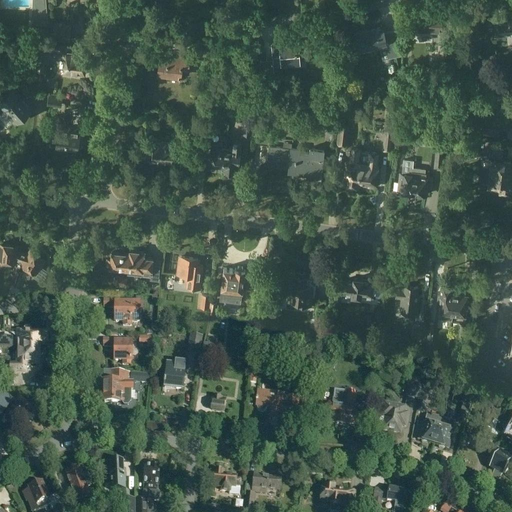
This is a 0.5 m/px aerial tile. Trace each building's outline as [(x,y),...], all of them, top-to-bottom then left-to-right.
[(47,22),(44,0),(34,0),(33,22),(47,22)] [(511,13),(493,15),(495,37),(508,36),(509,44),(511,43),(511,13)] [(442,15),(412,14),(411,35),(415,36),(415,32),(441,33),(442,15)] [(51,41),(69,43),(71,24),(53,22),(51,41)] [(358,50),(385,43),(389,58),(400,55),(400,29),(385,33),(383,27),(369,31),(368,29),(360,31),(360,33),(354,34),(358,50)] [(282,43),(271,43),(272,57),(280,57),(281,64),(300,63),(299,42),(283,44),(282,43)] [(62,46),(50,44),(49,50),(54,51),(53,56),(60,57),(62,46)] [(451,45),(438,45),(438,58),(450,58),(451,45)] [(213,51),(202,49),(201,56),(212,58),(213,51)] [(85,69),(86,69),(86,68),(87,67),(87,65),(86,64),(87,63),(86,63),(86,58),(72,56),(72,53),(67,52),(67,55),(66,55),(64,71),(84,74),(85,69)] [(190,54),(177,53),(175,61),(159,59),(158,74),(173,76),(172,79),(180,80),(181,71),(188,72),(190,54)] [(17,54),(17,66),(31,67),(31,55),(25,55),(17,54)] [(273,60),(260,60),(259,74),(274,75),(273,60)] [(486,81),(487,73),(475,72),(474,79),(486,81)] [(389,86),(397,84),(395,76),(387,77),(389,86)] [(12,90),(0,101),(0,104),(17,122),(24,116),(26,118),(33,111),(31,108),(33,106),(22,95),(19,98),(12,90)] [(47,105),(61,107),(62,97),(48,95),(47,105)] [(338,144),(346,145),(348,124),(341,123),(338,144)] [(80,130),(58,127),(56,147),(77,150),(80,130)] [(483,129),(483,136),(500,138),(501,131),(483,129)] [(392,138),(384,137),(383,149),(390,150),(392,138)] [(181,156),(182,149),(171,147),(171,144),(160,142),(160,146),(153,146),(152,161),(172,164),(173,155),(181,156)] [(209,168),(224,170),(226,149),(221,149),(222,143),(217,142),(217,146),(211,146),(209,159),(208,160),(207,164),(209,166),(209,168)] [(226,149),(224,170),(223,170),(226,170),(226,171),(227,172),(228,173),(229,173),(230,173),(231,173),(232,173),(232,172),(233,172),(234,171),(236,172),(236,166),(239,166),(240,149),(241,143),(235,142),(234,148),(233,148),(233,150),(226,149)] [(309,154),(299,153),(300,149),(291,148),(292,144),(283,143),(282,148),(270,146),(269,156),(267,166),(268,166),(269,168),(273,169),(275,167),(290,169),(290,166),(296,167),(296,169),(307,171),(307,182),(316,183),(318,172),(322,172),(323,160),(323,159),(324,149),(309,147),(309,154)] [(488,187),(488,189),(500,190),(500,191),(508,192),(508,189),(510,189),(510,187),(511,187),(511,185),(511,181),(511,180),(511,168),(511,162),(502,162),(503,150),(490,148),(489,158),(491,158),(491,166),(482,165),(479,185),(488,186),(488,187)] [(363,153),(359,152),(353,152),(351,163),(347,162),(346,175),(341,175),(340,184),(359,186),(359,184),(363,153)] [(370,154),(363,153),(359,184),(361,185),(360,185),(361,186),(361,187),(362,188),(363,189),(364,189),(365,189),(366,188),(367,188),(368,187),(368,186),(368,185),(376,186),(378,166),(376,166),(377,154),(370,154)] [(403,165),(402,174),(401,174),(398,192),(403,192),(404,194),(408,194),(410,193),(426,195),(427,188),(429,188),(430,176),(426,175),(426,173),(425,173),(426,170),(413,168),(414,166),(403,165)] [(0,261),(0,260),(16,262),(16,259),(19,260),(22,252),(19,251),(17,251),(17,245),(0,243),(0,261)] [(22,252),(19,260),(22,261),(21,264),(36,274),(34,277),(41,282),(52,264),(30,250),(27,254),(25,253),(22,252)] [(130,251),(130,255),(128,270),(127,275),(151,277),(153,259),(147,258),(146,262),(143,262),(144,252),(138,252),(138,251),(130,251)] [(128,270),(130,255),(112,253),(111,259),(107,259),(106,268),(128,270)] [(192,258),(180,257),(179,265),(177,264),(176,274),(186,276),(185,287),(198,289),(201,266),(196,265),(196,264),(191,263),(192,258)] [(221,288),(219,299),(240,302),(241,290),(243,279),(249,280),(250,271),(244,271),(244,270),(242,267),(237,266),(237,267),(235,268),(234,268),(234,269),(223,268),(221,288)] [(20,277),(14,275),(11,284),(16,286),(20,277)] [(313,287),(306,286),(307,277),(288,275),(286,293),(288,293),(287,300),(299,302),(299,304),(311,306),(313,287)] [(127,278),(115,277),(114,284),(126,285),(127,278)] [(374,297),(376,281),(354,279),(353,282),(342,281),(341,294),(352,295),(352,297),(360,297),(360,296),(374,297)] [(418,287),(403,285),(403,287),(397,287),(396,297),(402,298),(400,311),(410,312),(409,318),(414,319),(415,313),(416,313),(418,300),(416,299),(418,287)] [(453,320),(456,293),(452,293),(452,288),(442,287),(441,295),(438,294),(437,312),(440,312),(440,318),(453,320)] [(261,291),(250,290),(252,304),(259,305),(261,291)] [(469,295),(456,293),(453,320),(466,321),(467,315),(469,295)] [(208,296),(201,295),(199,308),(207,309),(208,296)] [(260,309),(267,310),(269,297),(262,296),(260,309)] [(139,305),(132,304),(118,304),(118,301),(104,300),(104,308),(115,309),(115,322),(123,323),(123,326),(131,326),(131,323),(139,323),(139,305)] [(217,303),(210,302),(208,313),(215,314),(217,303)] [(325,328),(326,316),(318,315),(317,327),(325,328)] [(410,338),(417,339),(424,340),(426,326),(419,326),(412,325),(410,338)] [(22,330),(22,331),(17,331),(17,343),(21,343),(21,349),(39,349),(39,333),(31,333),(31,331),(30,330),(29,329),(28,328),(27,328),(26,328),(25,328),(24,329),(23,330),(22,330)] [(0,334),(0,347),(13,347),(13,338),(5,338),(5,334),(0,334)] [(202,337),(190,335),(188,347),(200,349),(202,337)] [(131,344),(130,344),(130,340),(104,340),(104,347),(115,348),(115,361),(122,361),(122,365),(130,365),(130,362),(131,362),(131,344)] [(364,342),(353,341),(352,351),(363,352),(364,342)] [(218,346),(203,344),(200,365),(206,366),(207,359),(212,360),(213,355),(217,355),(218,346)] [(39,365),(39,357),(41,356),(42,354),(42,352),(41,350),(39,350),(39,349),(21,349),(17,348),(16,365),(11,365),(10,372),(14,372),(14,374),(25,374),(25,368),(27,368),(29,366),(29,365),(39,365)] [(327,369),(334,370),(336,352),(329,351),(327,369)] [(184,370),(175,369),(176,366),(167,365),(164,388),(182,390),(184,374),(184,370)] [(0,372),(0,386),(14,386),(14,374),(14,372),(10,372),(0,372)] [(112,402),(122,402),(122,405),(130,405),(130,393),(132,393),(132,386),(130,386),(130,377),(114,372),(114,382),(103,382),(103,402),(105,402),(105,405),(112,406),(112,402)] [(142,375),(141,384),(150,385),(151,376),(142,375)] [(422,385),(412,382),(411,382),(408,396),(421,399),(423,385),(422,385)] [(282,412),(282,409),(287,409),(287,410),(297,411),(298,398),(288,397),(288,398),(284,397),(269,395),(269,393),(258,391),(256,406),(256,407),(257,408),(257,409),(257,410),(258,410),(259,411),(260,412),(261,412),(262,412),(263,412),(264,412),(265,411),(266,410),(266,409),(267,408),(267,407),(270,408),(269,420),(283,421),(284,412),(282,412)] [(332,405),(330,422),(337,423),(336,424),(343,425),(343,424),(355,425),(357,405),(355,405),(356,393),(347,392),(346,401),(333,400),(333,405),(332,405)] [(483,395),(479,393),(474,402),(478,404),(483,395)] [(14,402),(5,394),(1,399),(0,398),(0,416),(10,406),(13,409),(12,410),(10,410),(10,412),(9,413),(10,414),(10,416),(12,416),(19,423),(22,421),(23,422),(28,417),(27,416),(30,413),(28,412),(29,411),(23,405),(22,406),(19,403),(15,407),(12,404),(14,402)] [(419,401),(417,412),(423,413),(425,403),(419,401)] [(375,428),(382,429),(382,430),(400,434),(402,425),(405,426),(408,413),(404,413),(405,407),(384,403),(381,416),(377,415),(375,428)] [(506,440),(511,443),(511,412),(502,429),(503,429),(502,430),(509,435),(506,440)] [(460,413),(457,423),(463,425),(467,415),(460,413)] [(441,418),(438,428),(433,445),(439,447),(438,449),(443,450),(444,449),(447,450),(452,432),(455,423),(441,418)] [(433,445),(438,428),(423,423),(418,441),(422,442),(422,443),(426,445),(427,443),(433,445)] [(487,464),(492,466),(490,469),(495,472),(492,477),(499,481),(503,474),(504,475),(511,463),(510,462),(510,460),(499,454),(497,457),(492,454),(487,464)] [(111,480),(111,486),(124,485),(123,479),(125,479),(125,472),(123,473),(123,463),(116,463),(115,461),(112,462),(111,463),(110,463),(110,472),(109,473),(109,475),(110,476),(110,480),(111,480)] [(144,485),(143,498),(143,500),(146,500),(156,501),(158,499),(159,492),(157,490),(156,490),(157,486),(158,486),(160,468),(157,468),(157,466),(152,465),(152,468),(145,467),(143,484),(144,485)] [(71,473),(65,475),(72,492),(74,498),(76,504),(90,499),(87,492),(79,470),(77,470),(76,469),(71,471),(71,473)] [(220,491),(229,492),(229,494),(238,495),(239,487),(240,481),(236,480),(236,478),(222,476),(223,472),(214,471),(214,475),(212,475),(211,486),(220,487),(220,491)] [(254,475),(252,489),(252,492),(266,494),(266,491),(280,492),(281,478),(260,476),(254,475)] [(31,490),(29,490),(22,494),(26,502),(27,501),(32,511),(34,511),(50,505),(48,501),(48,500),(42,485),(36,487),(34,486),(31,488),(31,490)] [(338,511),(339,507),(354,509),(355,493),(334,491),(334,488),(332,486),(328,485),(325,487),(325,490),(321,490),(320,501),(330,503),(330,506),(329,511),(338,511)] [(389,493),(383,491),(375,490),(373,500),(387,502),(386,503),(395,505),(393,511),(403,511),(403,510),(403,509),(403,508),(404,507),(404,506),(405,503),(406,503),(406,499),(406,498),(407,493),(389,490),(389,493)] [(250,511),(253,511),(255,494),(245,493),(243,511),(250,511)] [(120,511),(134,511),(135,498),(120,498),(120,511)] [(136,511),(146,511),(146,500),(143,500),(136,500),(136,511)]
